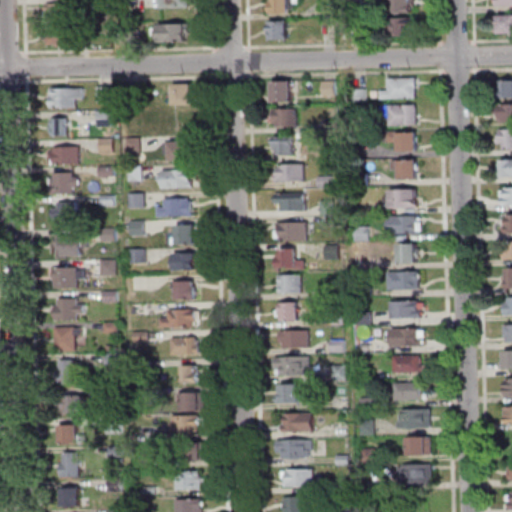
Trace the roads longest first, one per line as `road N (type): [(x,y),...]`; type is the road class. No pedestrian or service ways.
road 1 (residential): [(21,511),(5,0)]
road 2 (residential): [(245,511),(230,0)]
road 3 (residential): [(470,511),(455,0)]
road 4 (residential): [(511,55),(0,68)]
